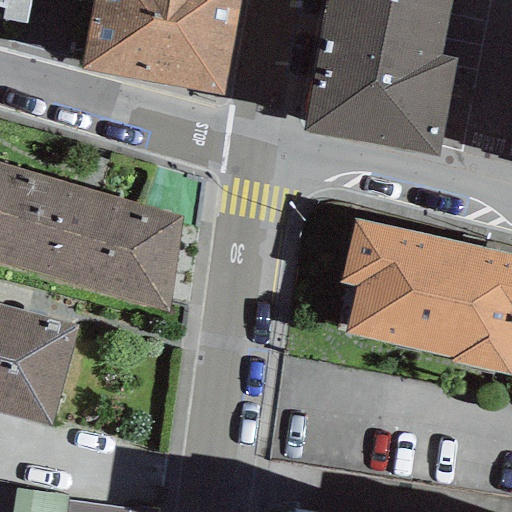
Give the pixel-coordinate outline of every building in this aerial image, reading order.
[(0,0),(0,24),(29,30),(35,0),(0,0)] [(91,0),(79,65),(221,92),(237,0),(91,0)] [(320,0),(299,127),(438,151),(455,53),(440,50),(448,0),(320,0)] [(187,215),(0,163),(0,260),(162,305),(187,215)] [(511,252),(352,218),(338,281),(355,284),(345,330),(451,353),(449,358),(511,371),(511,252)] [(75,323),(0,302),(0,409),(49,422),(75,323)] [(131,511),(133,504),(12,485),(7,511),(131,511)] [(384,511),(293,498),(291,511),(384,511)]
